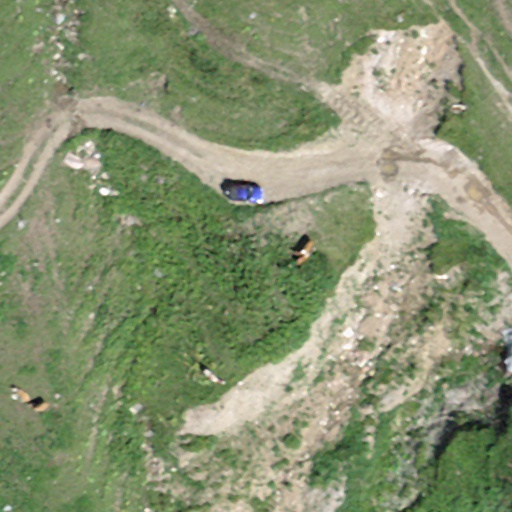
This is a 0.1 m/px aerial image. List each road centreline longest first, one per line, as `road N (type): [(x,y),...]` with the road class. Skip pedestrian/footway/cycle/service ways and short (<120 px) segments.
road 1 (track): [(511,396),(381,286),(93,100),(0,193)]
road 2 (track): [(432,0),(511,104)]
